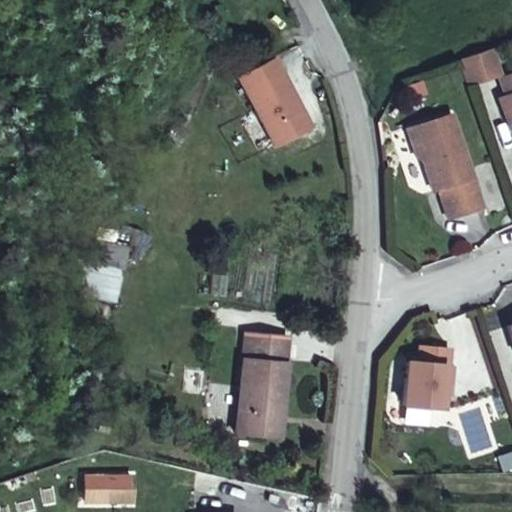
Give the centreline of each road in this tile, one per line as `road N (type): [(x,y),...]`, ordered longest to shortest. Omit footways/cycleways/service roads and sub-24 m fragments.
road 1 (tertiary): [(306,0),(350,82),(366,187),(367,302)]
road 2 (tertiary): [(367,302),(339,511)]
road 3 (residential): [(367,302),(511,255)]
